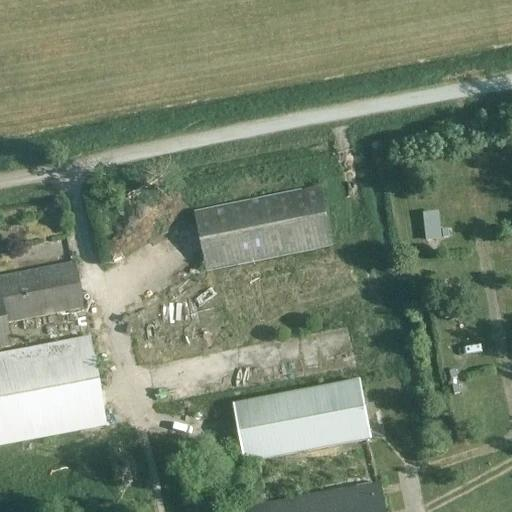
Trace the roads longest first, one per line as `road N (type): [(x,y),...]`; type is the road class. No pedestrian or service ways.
road 1 (unclassified): [(0,181),(511,85)]
road 2 (unknown): [(58,170),(98,326)]
